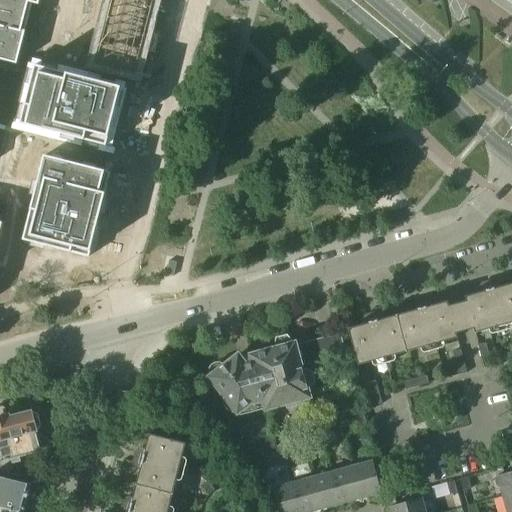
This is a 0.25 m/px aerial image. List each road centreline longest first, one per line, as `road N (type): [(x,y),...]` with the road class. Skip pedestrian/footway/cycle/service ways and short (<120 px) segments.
road 1 (residential): [(109,329),(337,270)]
road 2 (secondary): [(339,0),(511,152)]
road 3 (residential): [(337,270),(451,236),(511,170)]
road 4 (residential): [(77,511),(111,382),(109,329)]
road 5 (residential): [(337,270),(396,281),(511,251)]
road 6 (secondary): [(511,110),(374,0)]
